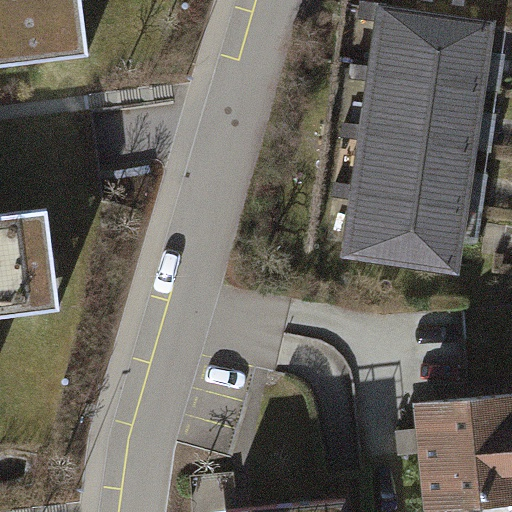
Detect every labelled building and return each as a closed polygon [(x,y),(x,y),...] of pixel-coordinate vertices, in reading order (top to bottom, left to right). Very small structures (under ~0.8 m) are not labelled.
[(0,0),(0,61),(86,49),(78,0),(0,0)] [(457,272),(494,14),(394,0),(373,0),(337,255),(457,272)] [(511,0),(394,0),(494,14),(511,16),(511,0)] [(0,316),(61,309),(49,210),(0,215),(0,316)] [(511,386),(416,395),(427,505),(511,497),(511,386)] [(350,511),(349,501),(238,511),(350,511)]
